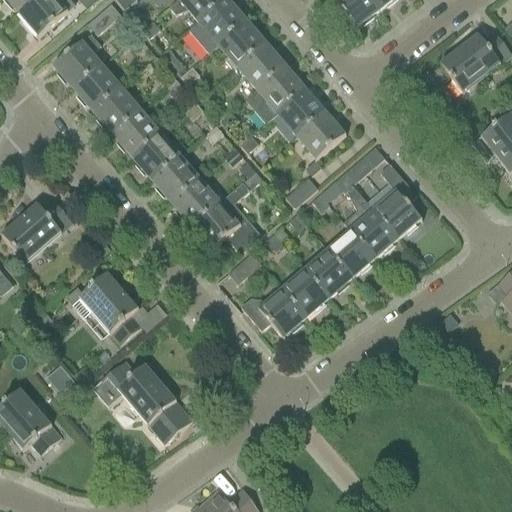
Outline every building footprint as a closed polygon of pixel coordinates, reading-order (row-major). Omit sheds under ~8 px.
[(3,0),(20,18),(40,0),(3,0)] [(49,0),(40,0),(20,18),(39,40),(37,42),(38,43),(66,19),(49,0)] [(80,0),(77,3),(86,14),(102,0),(80,0)] [(132,0),(120,0),(115,5),(125,16),(137,5),(132,0)] [(187,16),(197,28),(225,3),(222,0),(182,0),(178,4),(169,12),(175,20),(187,16)] [(378,14),(367,0),(321,0),(333,13),(337,10),(355,35),(357,34),(355,32),(378,14)] [(367,0),(378,14),(396,0),(367,0)] [(208,58),(217,51),(245,26),(225,3),(197,28),(188,35),(208,58)] [(111,8),(87,29),(97,40),(120,19),(111,8)] [(152,26),(142,36),(149,44),(160,35),(152,26)] [(245,26),(217,51),(226,62),(224,64),(234,76),(236,74),(265,49),(245,26)] [(511,61),(507,54),(495,38),(483,47),(477,40),(476,40),(477,42),(441,70),(440,68),(439,69),(462,99),(511,61)] [(91,39),(52,72),(53,73),(55,72),(74,94),(100,71),(102,70),(92,58),(101,51),(91,39)] [(137,40),(126,49),(134,58),(144,48),(137,40)] [(236,74),(256,96),(284,72),(265,49),(236,74)] [(167,53),(161,59),(177,77),(183,72),(167,53)] [(157,63),(146,72),(154,80),(164,71),(157,63)] [(94,117),(122,93),(102,70),(100,71),(74,94),(94,117)] [(187,76),(180,82),(187,90),(199,80),(192,72),(187,76)] [(256,96),(248,104),(267,126),(276,119),(283,113),(304,95),(284,72),(256,96)] [(176,86),(165,96),(173,104),(183,95),(176,86)] [(94,117),(113,140),(142,116),(122,93),(94,117)] [(212,95),(200,105),(208,113),(219,104),(212,95)] [(276,119),(295,142),(324,118),(304,95),(276,119)] [(196,109),(185,118),(192,126),(203,117),(196,109)] [(113,140),(133,163),(161,139),(142,116),(113,140)] [(231,118),(220,128),(228,136),(239,127),(231,118)] [(324,118),(295,142),(296,143),(296,142),(315,163),(314,165),(315,166),(345,140),(344,139),(343,140),(324,118)] [(480,142),(472,149),(485,167),(497,158),(511,176),(508,179),(509,180),(511,177),(511,126),(509,122),(510,120),(496,130),(480,142)] [(215,132),(205,141),(212,149),(222,140),(215,132)] [(133,163),(153,186),(181,162),(161,139),(133,163)] [(251,141),(240,151),(247,159),(258,149),(251,141)] [(351,187),(354,189),(384,163),(375,152),(344,179),(351,187)] [(235,155),(224,164),(231,172),(242,163),(235,155)] [(153,186),(173,209),(201,185),(181,162),(153,186)] [(396,198),(374,217),(397,244),(419,225),(421,227),(422,226),(408,209),(417,201),(390,169),(379,178),(396,198)] [(255,177),(242,188),(243,188),(249,196),(262,185),(255,177)] [(344,179),(334,187),(341,196),(351,187),(344,179)] [(308,183),(285,203),(294,214),(317,194),(308,183)] [(201,185),(173,209),(192,232),(221,208),(220,207),(201,185)] [(334,187),(320,200),(327,208),(341,196),(334,187)] [(243,188),(192,232),(212,254),(210,256),(210,257),(226,243),(240,260),(261,241),(234,209),(249,196),(243,188)] [(343,228),(351,236),(374,263),(397,244),(374,217),(352,191),(346,196),(356,217),(343,228)] [(320,200),(311,207),(321,219),(329,211),(327,208),(320,200)] [(1,239),(0,240),(22,266),(58,235),(61,238),(73,228),(54,207),(43,216),(36,209),(35,210),(37,212),(3,241),(1,239)] [(297,220),(289,227),(298,238),(307,230),(297,220)] [(281,234),(274,240),(283,250),(290,244),(281,234)] [(351,236),(328,256),(351,283),(374,263),(351,236)] [(274,240),(266,247),(274,257),(283,250),(274,240)] [(84,257),(93,268),(108,256),(98,245),(84,257)] [(328,256),(305,276),(328,303),(351,283),(328,256)] [(228,278),(237,289),(260,269),(251,259),(228,278)] [(0,301),(0,302),(13,291),(4,281),(0,276),(0,301)] [(305,276),(282,295),(305,322),(328,303),(305,276)] [(511,276),(498,289),(508,300),(501,306),(511,318),(511,276)] [(91,317),(119,350),(140,332),(130,320),(138,314),(137,313),(135,315),(106,281),(108,279),(107,278),(82,300),(77,294),(66,303),(83,323),(91,317)] [(305,322),(282,295),(270,305),(261,305),(255,310),(250,304),(240,312),(261,337),(270,329),(283,344),(284,343),(283,341),(305,322)] [(449,319),(440,328),(448,338),(458,329),(449,319)] [(121,401),(163,451),(192,426),(175,406),(173,408),(144,373),(146,372),(145,371),(134,379),(125,368),(126,367),(125,366),(92,395),(94,398),(107,413),(121,401)] [(60,371),(46,383),(65,407),(79,394),(60,371)] [(85,371),(72,382),(81,393),(94,383),(85,371)] [(51,431),(49,432),(19,396),(0,412),(0,422),(25,452),(21,454),(22,456),(30,449),(39,461),(61,442),(51,431)] [(255,511),(243,495),(228,508),(218,496),(200,511),(255,511)]
